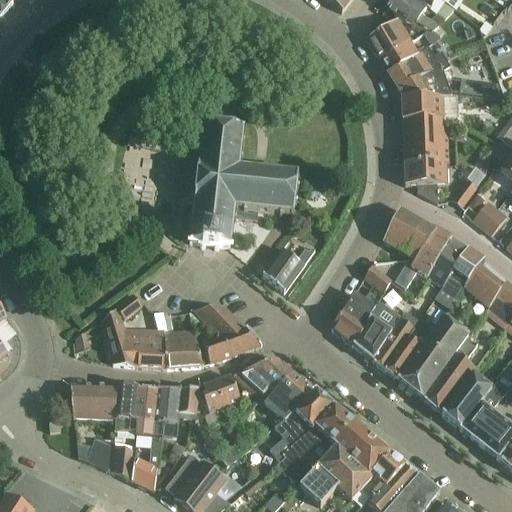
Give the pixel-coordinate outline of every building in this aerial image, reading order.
[(0,0),(0,20),(13,6),(6,0),(0,0)] [(327,0),(325,4),(337,14),(341,17),(354,0),(327,0)] [(406,27),(427,35),(431,36),(432,35),(436,32),(444,23),(437,18),(430,28),(420,21),(425,13),(406,0),(394,0),(386,13),(406,27)] [(413,0),(430,12),(438,0),(413,0)] [(438,18),(437,18),(444,23),(454,13),(443,5),(435,17),(438,18)] [(366,44),(380,66),(409,47),(396,25),(381,36),(376,27),(366,44)] [(440,43),(432,35),(431,36),(427,35),(423,37),(431,48),(440,43)] [(380,66),(388,79),(395,90),(443,75),(450,71),(447,65),(449,64),(443,55),(434,61),(428,51),(425,53),(423,50),(414,55),(409,47),(380,66)] [(443,75),(395,90),(402,102),(443,100),(451,100),(443,75)] [(402,102),(402,124),(444,122),(443,100),(402,102)] [(402,124),(404,167),(405,191),(418,190),(418,197),(418,198),(437,209),(438,208),(437,189),(447,189),(446,167),(449,166),(447,122),(444,122),(402,124)] [(176,207),(193,209),(192,217),(190,217),(190,220),(192,220),(190,234),(188,233),(188,237),(190,237),(188,247),(200,249),(199,251),(200,252),(204,252),(205,252),(205,251),(213,252),(213,253),(214,253),(217,253),(218,253),(219,251),(230,252),(231,241),(233,242),(233,239),(232,238),(233,225),(235,225),(235,223),(256,225),(258,215),(279,218),(279,219),(282,220),(282,218),(292,219),(294,208),(296,208),(296,206),(294,205),(296,193),(298,193),(298,190),(296,190),(297,179),(286,178),(286,176),(283,176),(283,177),(250,174),(250,172),(247,172),(247,173),(239,172),(240,164),(242,164),(242,161),(240,160),(242,147),(243,147),(244,145),(242,145),(243,133),(202,129),(201,140),(199,140),(199,143),(201,143),(199,156),(197,156),(197,158),(199,159),(198,168),(181,166),(176,207)] [(511,159),(500,175),(511,184),(511,159)] [(468,185),(462,192),(452,206),(463,213),(478,193),(468,185)] [(478,197),(468,210),(475,216),(485,203),(478,197)] [(487,207),(472,226),(481,233),(496,215),(487,207)] [(496,215),(481,233),(490,241),(506,222),(496,215)] [(399,216),(383,248),(410,261),(410,262),(415,264),(434,232),(404,216),(400,216),(399,216)] [(417,275),(427,281),(451,241),(434,232),(415,264),(410,262),(394,287),(405,294),(417,275)] [(451,241),(427,281),(442,291),(468,252),(451,241)] [(442,291),(440,294),(455,304),(464,292),(479,269),(484,263),(468,252),(442,291)] [(263,279),(262,280),(283,298),(314,255),(310,253),(307,257),(304,254),(296,265),(281,255),(263,279)] [(464,292),(474,299),(489,311),(504,289),(479,269),(464,292)] [(384,297),(391,285),(371,270),(364,283),(384,297)] [(504,289),(489,311),(490,311),(510,327),(511,327),(511,325),(511,293),(506,288),(504,289)] [(412,289),(407,296),(414,301),(419,293),(412,289)] [(354,300),(331,333),(350,348),(371,321),(369,319),(378,306),(383,299),(371,293),(364,305),(354,300)] [(133,299),(115,313),(124,324),(141,310),(133,299)] [(371,321),(350,348),(370,365),(371,364),(400,324),(401,322),(378,306),(369,319),(371,321)] [(215,341),(196,347),(202,370),(261,352),(223,311),(189,317),(192,329),(202,326),(215,341)] [(102,326),(112,369),(136,372),(124,335),(115,314),(102,326)] [(153,319),(154,325),(167,323),(166,320),(165,316),(153,319)] [(371,364),(370,365),(383,375),(419,327),(411,321),(405,317),(401,322),(400,324),(371,364)] [(167,323),(154,325),(157,337),(164,337),(164,334),(171,333),(169,320),(166,320),(167,323)] [(434,337),(397,385),(397,386),(422,406),(423,405),(457,356),(458,354),(467,342),(467,341),(443,324),(433,336),(434,337)] [(428,333),(419,327),(383,375),(397,386),(397,385),(434,337),(433,336),(428,333)] [(124,335),(136,372),(166,373),(164,337),(157,337),(124,335)] [(193,337),(164,338),(166,373),(201,370),(202,370),(196,347),(196,346),(193,337)] [(467,342),(458,354),(468,361),(477,350),(467,342)] [(457,356),(423,405),(422,406),(439,419),(471,378),(474,373),(458,361),(460,358),(457,356)] [(233,380),(264,408),(293,378),(276,364),(233,380)] [(293,378),(264,408),(283,425),(315,397),(293,378)] [(471,378),(439,419),(459,435),(491,393),(471,378)] [(217,415),(240,407),(230,381),(203,391),(204,395),(202,396),(202,401),(208,419),(204,420),(209,433),(222,429),(217,415)] [(491,393),(459,435),(497,466),(511,447),(511,431),(491,415),(507,393),(497,385),(491,393)] [(70,390),(72,417),(73,424),(94,425),(96,391),(70,390)] [(96,391),(94,425),(115,425),(116,392),(96,391)] [(116,392),(115,425),(115,436),(135,437),(138,393),(116,392)] [(138,393),(135,437),(137,438),(137,441),(162,443),(162,441),(163,441),(163,434),(158,434),(157,394),(138,393)] [(180,395),(178,422),(195,423),(198,393),(180,395)] [(163,434),(163,441),(177,442),(178,422),(180,395),(157,394),(158,434),(163,434)] [(270,455),(276,463),(286,456),(308,437),(334,412),(316,397),(315,397),(283,425),(273,433),(283,443),(270,455)] [(286,456),(276,463),(280,468),(276,472),(298,493),(299,492),(325,465),(335,474),(340,468),(344,472),(372,444),(334,412),(308,437),(286,456)] [(95,443),(94,469),(110,476),(111,477),(112,451),(113,444),(95,443)] [(325,465),(299,492),(319,511),(336,493),(350,505),(361,494),(362,495),(392,460),(372,444),(344,472),(340,468),(335,474),(325,465)] [(227,471),(242,459),(234,447),(218,459),(227,471)] [(511,447),(497,466),(511,477),(511,447)] [(175,448),(171,456),(180,460),(185,452),(175,448)] [(112,451),(111,477),(127,485),(130,456),(112,451)] [(204,511),(216,498),(225,486),(200,467),(200,468),(190,460),(164,493),(174,502),(173,503),(185,511),(204,511)] [(392,460),(362,495),(369,501),(372,505),(386,489),(391,494),(409,474),(392,460)] [(134,464),(130,487),(153,498),(156,476),(134,464)] [(390,511),(418,481),(409,474),(391,494),(386,489),(372,505),(369,501),(365,505),(371,511),(390,511)] [(418,481),(390,511),(426,511),(438,497),(427,488),(418,481)] [(216,498),(204,511),(226,511),(231,509),(216,498)] [(25,511),(6,499),(0,508),(0,511),(25,511)] [(276,499),(264,511),(265,511),(280,511),(284,507),(276,499)]
